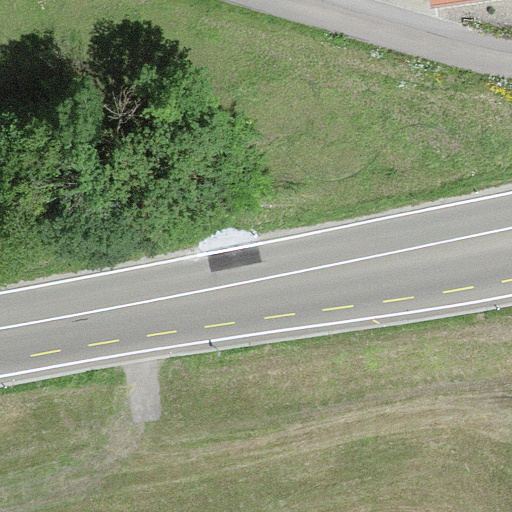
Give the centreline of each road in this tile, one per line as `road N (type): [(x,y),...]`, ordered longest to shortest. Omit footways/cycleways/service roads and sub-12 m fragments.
road 1 (primary): [(0,334),(511,235)]
road 2 (unclassified): [(511,49),(293,0)]
